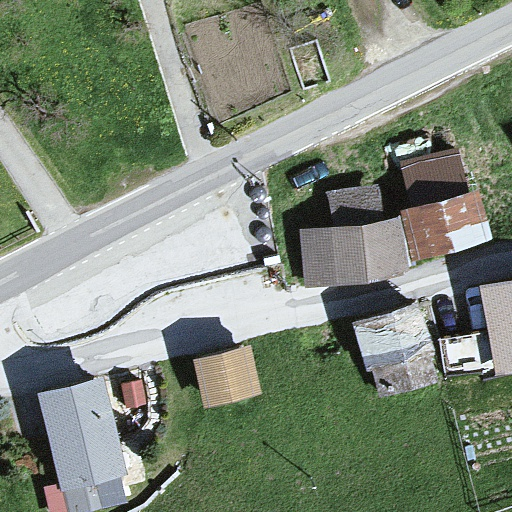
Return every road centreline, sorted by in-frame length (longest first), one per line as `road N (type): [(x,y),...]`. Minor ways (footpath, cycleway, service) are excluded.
road 1 (unclassified): [(0,281),(511,27)]
road 2 (unclassified): [(511,260),(0,371)]
